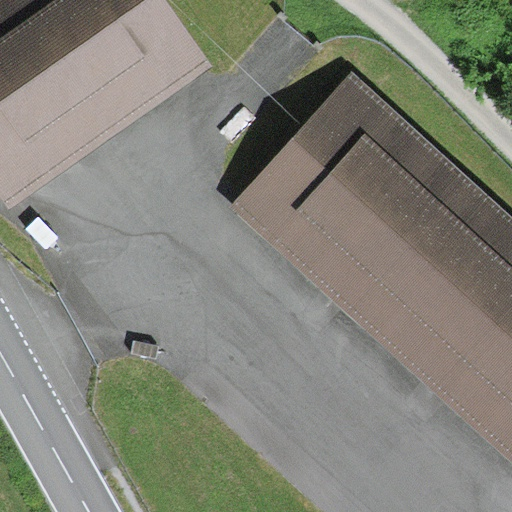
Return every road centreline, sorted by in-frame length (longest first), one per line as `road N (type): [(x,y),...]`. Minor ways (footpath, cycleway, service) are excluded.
road 1 (track): [(511,146),(358,0)]
road 2 (tertiary): [(0,353),(87,511)]
